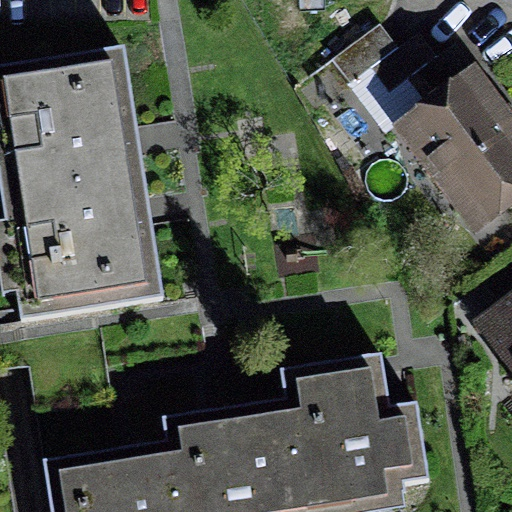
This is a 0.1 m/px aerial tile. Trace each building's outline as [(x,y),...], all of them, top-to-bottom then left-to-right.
[(379,24),(333,59),(353,86),(373,71),(390,94),(407,81),(424,103),(472,66),(454,43),(438,56),(419,32),(398,48),(379,24)] [(0,73),(0,190),(1,197),(135,177),(117,57),(0,73)] [(478,225),(511,200),(511,133),(479,87),(413,134),(478,225)] [(155,313),(135,177),(1,197),(21,333),(155,313)] [(511,376),(511,318),(484,338),(511,376)] [(291,413),(305,511),(339,511),(357,509),(406,507),(404,480),(429,478),(418,404),(384,409),(379,379),(287,394),(291,413)] [(167,448),(178,511),(305,511),(291,413),(165,431),(167,448)] [(178,511),(167,448),(39,466),(45,511),(178,511)]
